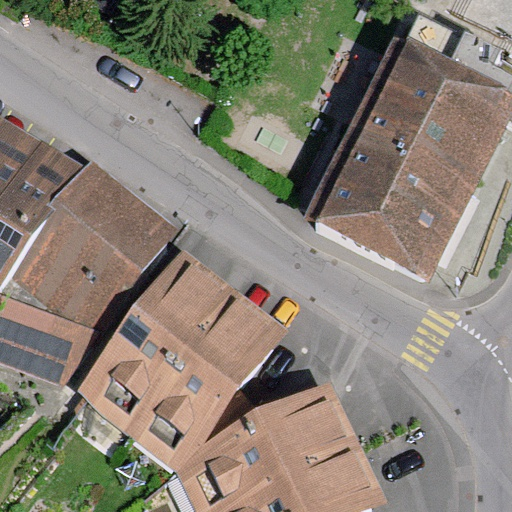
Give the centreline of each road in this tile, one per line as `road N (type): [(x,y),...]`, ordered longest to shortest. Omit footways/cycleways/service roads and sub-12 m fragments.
road 1 (tertiary): [(0,56),(277,255),(473,372)]
road 2 (tertiary): [(473,372),(494,511)]
